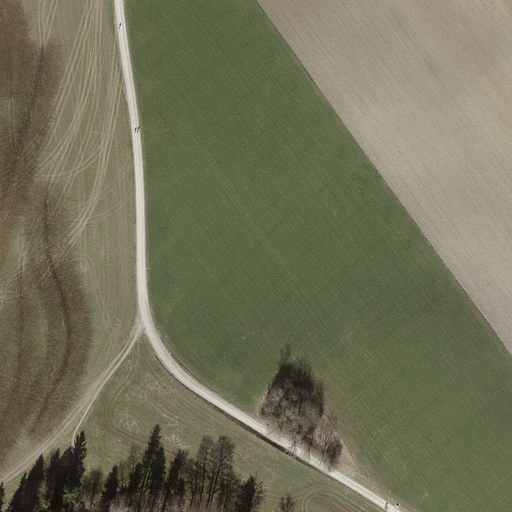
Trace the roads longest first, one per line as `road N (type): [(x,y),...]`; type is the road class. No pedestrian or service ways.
road 1 (track): [(118,0),(147,324)]
road 2 (track): [(147,324),(167,362),(197,389),(396,511)]
